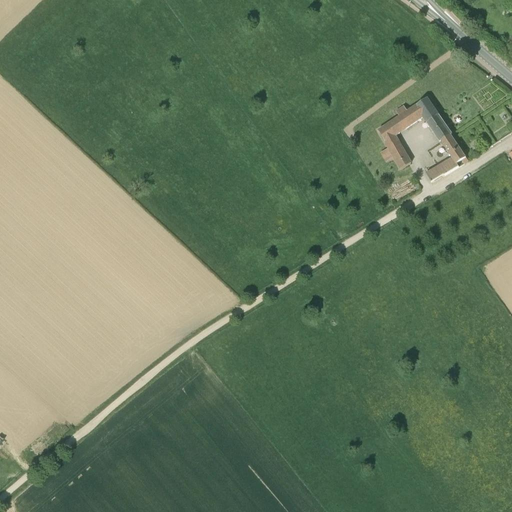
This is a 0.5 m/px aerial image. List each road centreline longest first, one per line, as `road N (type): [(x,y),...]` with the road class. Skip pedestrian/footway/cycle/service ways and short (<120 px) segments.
road 1 (track): [(0,499),(184,347),(413,201)]
road 2 (secondary): [(511,78),(420,0)]
